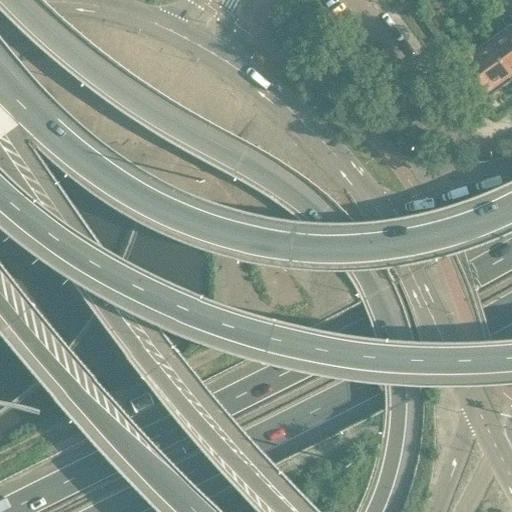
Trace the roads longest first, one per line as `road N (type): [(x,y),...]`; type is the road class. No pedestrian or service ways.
road 1 (motorway): [(374,511),(394,451),(396,372),(378,304),(337,237),(300,203),(179,135),(68,58),(8,0)]
road 2 (motorway): [(511,250),(0,511)]
road 3 (motorway): [(511,210),(395,247),(247,240),(135,196),(0,84)]
road 4 (motorway): [(0,195),(92,268),(220,326),(359,359),(511,361)]
road 5 (motorway): [(294,511),(155,361),(0,158)]
road 6 (motorway): [(106,511),(511,304)]
road 7 (primary): [(0,297),(103,414),(206,511)]
road 8 (residential): [(354,0),(444,130),(469,144),(511,139)]
road 9 (primary): [(472,398),(379,211)]
road 10 (primary): [(379,211),(290,110),(232,64)]
road 11 (motorway): [(511,180),(379,211)]
